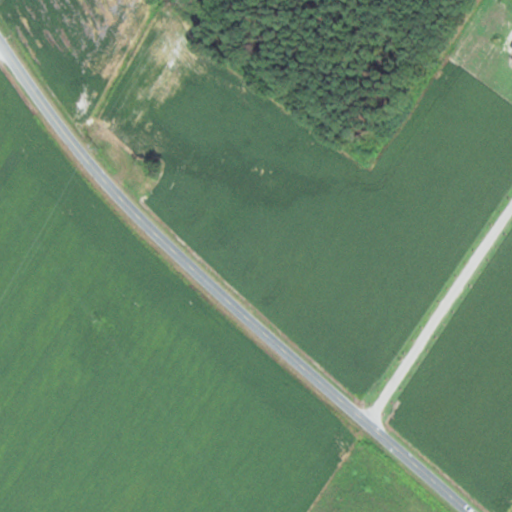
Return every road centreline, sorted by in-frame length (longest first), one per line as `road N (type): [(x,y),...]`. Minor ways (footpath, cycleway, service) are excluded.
road 1 (residential): [(472,511),(125,201),(0,39)]
road 2 (residential): [(366,420),(511,205)]
